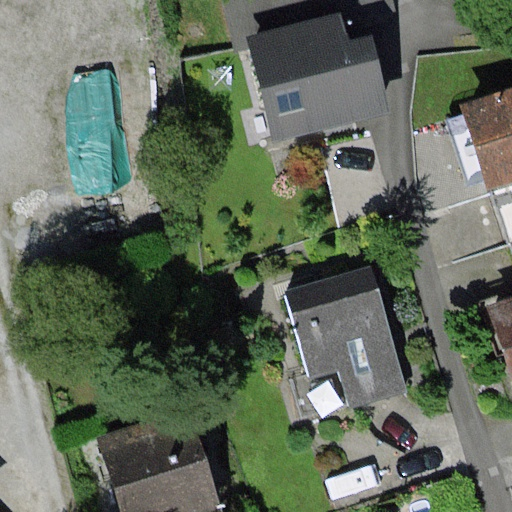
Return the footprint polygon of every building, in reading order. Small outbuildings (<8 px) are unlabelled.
[(244,37),(271,143),(390,113),(371,36),(347,42),(340,13),(244,37)] [(511,88),(459,106),(488,198),(511,190),(511,88)] [(371,268),(284,293),(310,381),(338,373),(349,410),(408,393),(371,268)] [(511,297),(486,306),(511,382),(511,297)] [(99,442),(121,511),(198,511),(211,508),(181,416),(99,442)]
